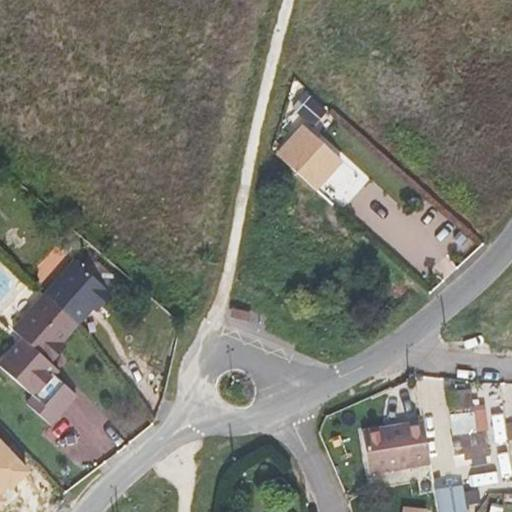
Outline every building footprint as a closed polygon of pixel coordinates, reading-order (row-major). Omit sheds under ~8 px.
[(302,131),(293,123),(285,131),(294,140),(302,131)] [(294,140),(279,158),(300,176),(313,188),(336,161),(323,149),(313,141),(302,131),(294,140)] [(44,294),(77,324),(91,308),(96,312),(113,291),(75,259),(44,294)] [(7,353),(69,407),(78,396),(65,384),(46,366),(67,344),(65,342),(62,340),(77,324),(44,294),(12,329),(21,337),(7,353)] [(159,325),(145,360),(158,366),(173,331),(159,325)] [(66,410),(69,407),(7,353),(0,360),(0,365),(32,394),(26,403),(52,426),(65,411),(65,410),(66,410)] [(471,459),(491,455),(488,430),(489,430),(486,410),(482,410),(482,399),(472,400),(472,392),(472,390),(447,392),(455,456),(464,454),(465,460),(471,459)] [(430,457),(424,420),(362,431),(370,474),(431,463),(430,457)] [(500,454),(509,453),(508,444),(503,444),(499,444),(500,454)] [(0,497),(24,476),(0,451),(0,497)] [(430,457),(431,463),(434,479),(446,477),(443,455),(430,457)] [(492,462),(491,455),(471,459),(473,466),(492,462)] [(435,487),(436,496),(438,502),(452,500),(453,500),(456,499),(452,485),(435,487)] [(511,508),(511,497),(505,496),(503,509),(511,511),(511,508)]
